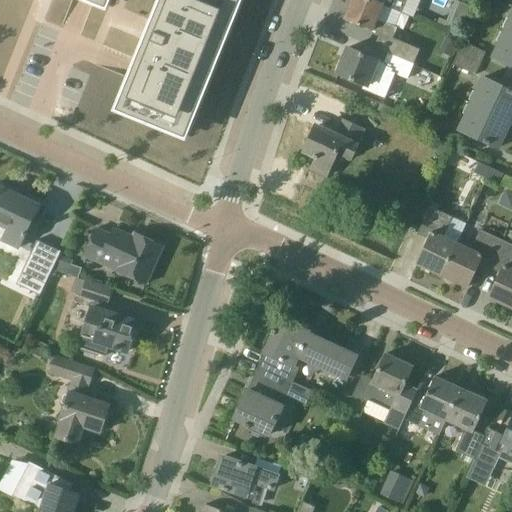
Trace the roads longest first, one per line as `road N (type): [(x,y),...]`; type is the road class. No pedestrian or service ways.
road 1 (residential): [(511,358),(230,230)]
road 2 (unclassified): [(148,511),(230,230)]
road 3 (residential): [(0,123),(230,230)]
road 4 (residential): [(230,230),(247,148),(303,0)]
